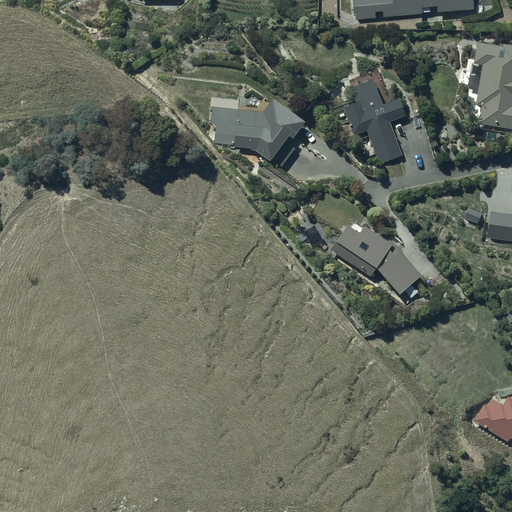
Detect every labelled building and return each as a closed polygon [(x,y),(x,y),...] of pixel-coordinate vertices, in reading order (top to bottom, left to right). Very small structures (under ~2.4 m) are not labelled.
[(352,0),(354,18),(373,15),(373,11),(381,10),(381,16),(420,11),(420,7),(438,6),(438,11),(474,7),(473,0),(352,0)] [(511,53),(476,48),(472,69),(480,70),(474,105),(480,106),(477,124),(511,129),(511,53)] [(380,101),(373,77),(350,83),(355,98),(341,104),(353,131),(366,126),(378,157),(403,149),(389,117),(405,111),(398,96),(380,101)] [(302,122),(271,99),(262,112),(210,107),(209,125),(215,126),(214,142),(231,145),(231,148),(250,151),(268,163),(271,159),(282,167),(294,148),(288,144),(302,122)] [(467,210),(464,218),(478,224),(481,215),(467,210)] [(511,214),(491,212),(487,238),(511,241),(511,214)] [(358,232),(346,225),(335,241),(375,268),(397,291),(422,271),(400,250),(404,246),(391,237),(388,239),(362,225),(358,232)] [(481,402),(473,414),(511,439),(511,397),(504,392),(497,401),(489,396),(483,404),(481,402)]
